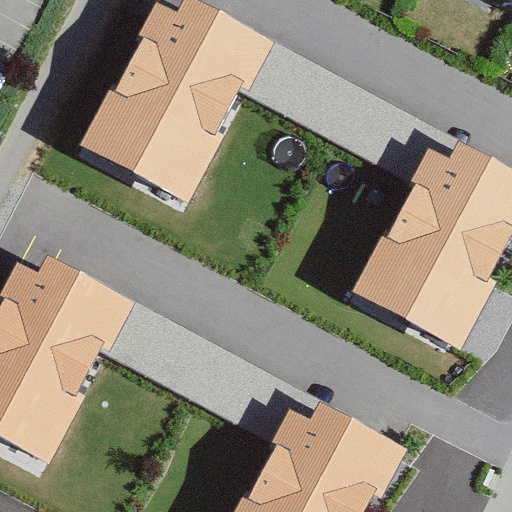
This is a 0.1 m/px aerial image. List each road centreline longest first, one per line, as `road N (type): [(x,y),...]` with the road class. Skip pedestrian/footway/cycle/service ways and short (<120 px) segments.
road 1 (residential): [(511,452),(56,207)]
road 2 (residential): [(511,125),(272,0)]
road 3 (residential): [(0,182),(97,0)]
